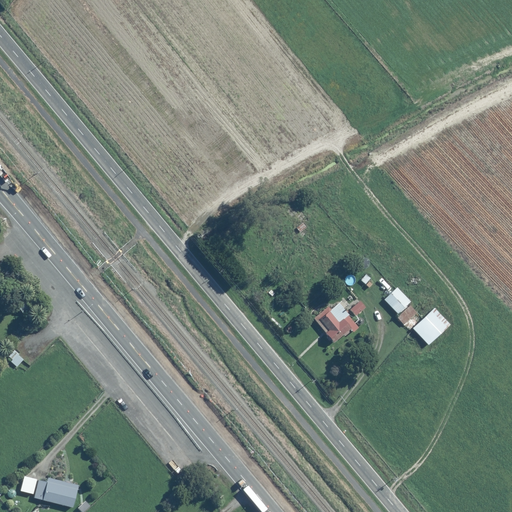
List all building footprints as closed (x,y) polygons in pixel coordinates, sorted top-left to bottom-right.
[(369,278),(364,273),(358,280),(363,285),(369,278)] [(401,290),(397,293),(385,303),(406,327),(411,323),(430,346),(452,327),(437,310),(426,319),(401,290)] [(342,300),(318,320),(340,345),(364,325),(342,300)] [(25,360),(13,348),(7,355),(12,359),(11,361),(17,367),(25,360)] [(37,474),(32,497),(70,507),(76,484),(37,474)]
